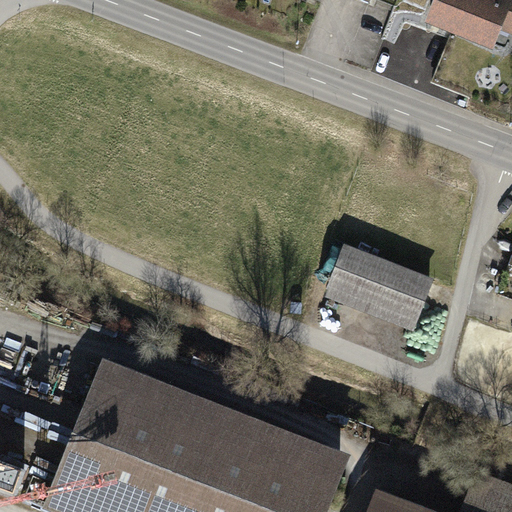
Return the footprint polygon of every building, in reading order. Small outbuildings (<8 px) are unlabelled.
[(469,0),(440,0),(432,19),(494,44),(507,13),(511,15),(511,0),(475,0),(475,2),(469,0)] [(333,287),(417,320),(431,284),(347,251),(333,287)] [(511,261),(500,294),(511,298),(511,261)] [(324,511),(340,473),(108,381),(63,492),(114,511),(324,511)] [(399,444),(378,498),(413,511),(466,511),(481,476),(399,444)] [(26,472),(1,462),(0,464),(0,490),(16,497),(26,472)] [(511,511),(511,488),(481,476),(466,511),(413,511),(378,498),(372,511),(511,511)] [(114,511),(63,492),(56,508),(65,511),(114,511)]
